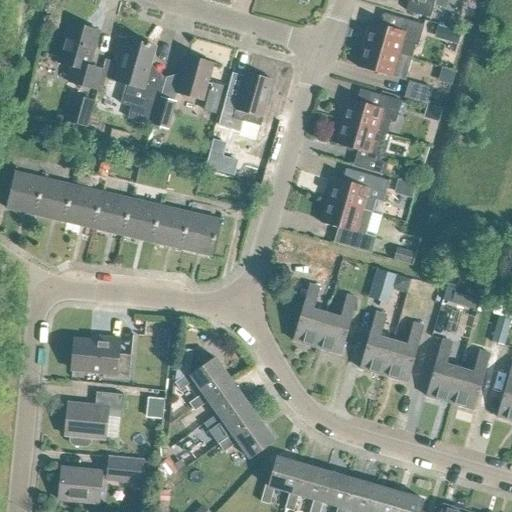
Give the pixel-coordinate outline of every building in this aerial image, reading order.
[(408,0),(406,10),(430,17),(434,0),(408,0)] [(364,44),(411,58),(415,45),(418,46),(424,25),(384,13),(381,25),(370,22),(364,44)] [(97,90),(103,69),(89,65),(98,31),(69,23),(58,62),(72,66),(67,82),(97,90)] [(453,45),(457,32),(433,25),(430,38),(453,45)] [(146,44),(126,38),(114,79),(126,83),(120,103),(153,113),(161,86),(163,77),(150,64),(155,47),(149,45),(149,44),(146,43),(146,44)] [(405,81),(411,58),(364,44),(357,67),(405,81)] [(202,100),(212,63),(187,55),(176,93),(202,100)] [(261,117),(271,79),(246,72),(238,100),(226,96),(218,125),(240,131),(245,112),(261,117)] [(428,104),(432,88),(408,81),(403,97),(428,104)] [(375,131),(385,134),(389,121),(395,122),(401,101),(379,95),(376,107),(348,99),(341,121),(375,131)] [(86,126),(93,101),(74,96),(67,121),(86,126)] [(167,129),(175,101),(160,97),(152,124),(167,129)] [(384,174),(388,159),(383,158),(390,136),(385,134),(375,131),(341,121),(335,144),(357,150),(353,165),(384,174)] [(205,169),(217,173),(225,144),(213,141),(205,169)] [(106,178),(110,163),(101,161),(97,175),(106,178)] [(36,214),(44,178),(15,171),(6,207),(36,214)] [(327,200),(371,212),(375,199),(382,201),(387,181),(364,174),(362,186),(334,178),(327,200)] [(65,221),(74,185),(44,178),(36,214),(65,221)] [(94,228),(103,192),(74,185),(65,221),(94,228)] [(124,235),(132,199),(103,192),(94,228),(124,235)] [(153,242),(162,206),(132,199),(124,235),(153,242)] [(371,212),(327,200),(321,223),(337,227),(333,243),(371,254),(375,238),(364,235),(371,212)] [(183,249),(191,213),(162,206),(153,242),(183,249)] [(191,213),(183,249),(212,256),(221,219),(191,213)] [(405,265),(409,253),(392,248),(389,261),(405,265)] [(303,268),(330,275),(334,258),(307,251),(303,268)] [(387,304),(396,275),(376,269),(367,298),(387,304)] [(315,347),(325,312),(311,308),(318,287),(307,284),(291,340),(315,347)] [(476,307),(480,297),(459,290),(455,299),(476,307)] [(325,312),(315,347),(339,354),(355,297),(345,294),(338,316),(325,312)] [(509,323),(511,313),(511,305),(495,301),(491,314),(497,315),(490,342),(503,345),(509,323)] [(382,375),(392,340),(379,336),(385,315),(374,312),(358,368),(382,375)] [(392,340),(382,375),(406,382),(423,326),(412,322),(406,344),(392,340)] [(118,356),(119,340),(99,338),(98,343),(74,340),(72,370),(104,373),(104,377),(129,380),(131,357),(118,356)] [(449,403),(459,368),(445,364),(451,343),(441,340),(425,396),(449,403)] [(205,398),(231,379),(216,358),(191,377),(189,374),(189,372),(193,351),(179,348),(173,383),(174,383),(175,385),(180,392),(194,382),(203,395),(205,398)] [(459,368),(449,403),(472,410),(488,354),(478,351),(472,372),(459,368)] [(511,421),(511,363),(496,417),(511,421)] [(220,418),(245,400),(231,379),(205,398),(203,395),(190,405),(195,413),(209,403),(218,415),(220,418)] [(121,418),(123,395),(97,392),(95,405),(69,403),(65,435),(70,435),(70,441),(73,445),(87,446),(91,443),(91,437),(105,439),(107,416),(121,418)] [(148,417),(161,418),(163,399),(150,398),(148,417)] [(234,439),(260,421),(245,400),(220,418),(218,415),(204,425),(210,433),(223,423),(233,436),(234,439)] [(234,439),(233,436),(219,446),(224,454),(238,444),(250,460),(275,442),(260,421),(234,439)] [(141,485),(143,459),(107,455),(105,481),(141,485)] [(181,471),(171,458),(160,466),(170,479),(181,471)] [(294,495),(301,465),(277,458),(268,487),(266,486),(261,503),(270,506),(274,490),(290,494),(294,495)] [(318,502),(325,472),(301,465),(294,495),(290,494),(285,510),(292,511),(294,511),(298,497),(314,501),(318,502)] [(98,504),(101,471),(62,467),(59,500),(98,504)] [(342,509),(350,479),(325,472),(318,502),(314,501),(311,511),(320,511),(323,504),(338,508),(342,509)] [(367,511),(374,486),(350,479),(342,509),(338,508),(336,511),(346,511),(347,510),(353,511),(367,511)] [(393,511),(399,493),(374,486),(367,511),(393,511)] [(158,489),(157,499),(168,499),(168,489),(158,489)] [(393,511),(420,511),(424,500),(399,493),(393,511)]
